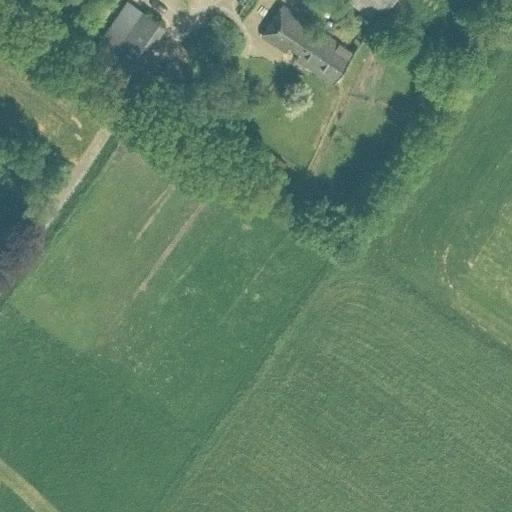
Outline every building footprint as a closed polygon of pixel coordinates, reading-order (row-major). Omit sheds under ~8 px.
[(129,0),(124,0),(90,50),(130,78),(164,25),(129,0)] [(350,0),(376,19),(390,0),(350,0)] [(282,3),(261,34),(285,50),(289,44),(299,51),(295,57),(333,83),(353,51),(282,3)] [(285,160),(267,149),(255,164),(273,177),(285,160)] [(0,175),(0,188),(9,195),(15,186),(0,175)]
